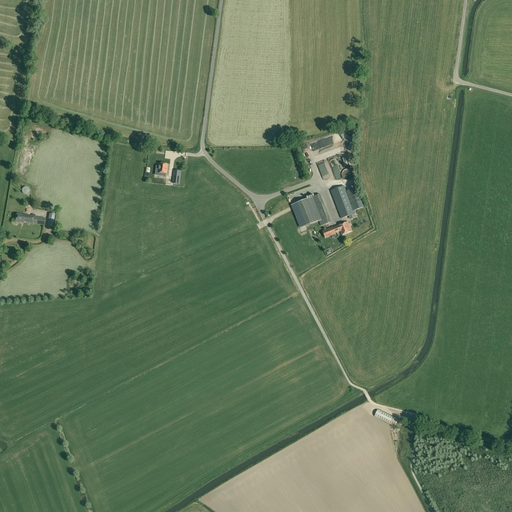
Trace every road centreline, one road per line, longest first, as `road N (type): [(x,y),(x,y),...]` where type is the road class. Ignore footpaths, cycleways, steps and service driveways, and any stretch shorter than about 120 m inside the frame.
road 1 (unclassified): [(221,0),(202,147),(258,202)]
road 2 (track): [(291,207),(92,297)]
road 3 (track): [(258,202),(334,354)]
road 4 (track): [(371,401),(409,420),(511,446)]
